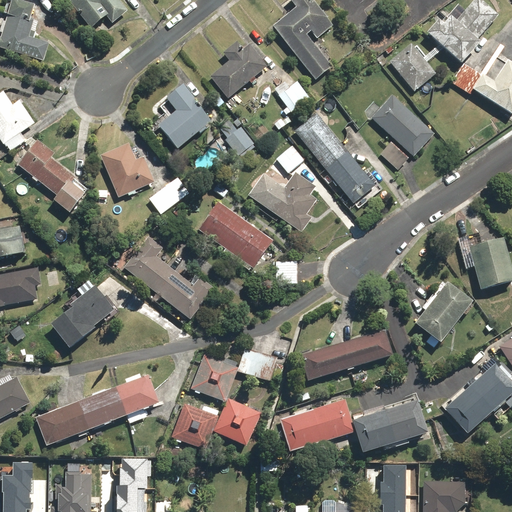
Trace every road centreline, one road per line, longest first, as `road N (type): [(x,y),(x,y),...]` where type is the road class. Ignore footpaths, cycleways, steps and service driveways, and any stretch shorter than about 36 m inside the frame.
road 1 (residential): [(511,153),(403,227),(353,272)]
road 2 (residential): [(211,0),(98,90)]
